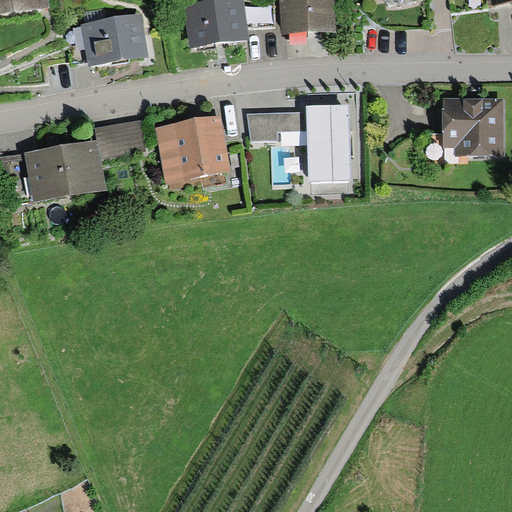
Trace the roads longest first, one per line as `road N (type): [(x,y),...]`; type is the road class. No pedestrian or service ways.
road 1 (residential): [(511,72),(268,79),(0,122)]
road 2 (residential): [(306,511),(422,310),(511,244)]
